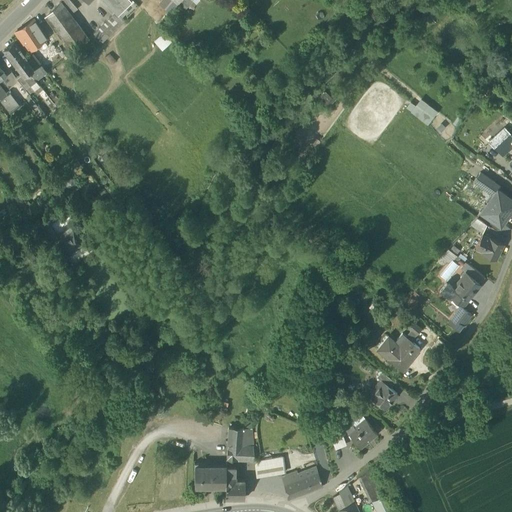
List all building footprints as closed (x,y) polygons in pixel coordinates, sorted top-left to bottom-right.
[(45,15),(52,26),(68,11),(65,7),(60,0),(45,15)] [(105,0),(116,10),(125,0),(105,0)] [(129,0),(125,0),(116,10),(117,12),(124,5),(129,0)] [(177,3),(173,0),(161,0),(158,3),(169,12),(177,3)] [(199,0),(191,0),(193,1),(188,7),(191,9),(199,0)] [(77,9),(71,1),(65,7),(68,11),(70,14),(77,9)] [(124,5),(117,12),(121,16),(128,9),(124,5)] [(102,41),(124,19),(121,16),(117,12),(116,10),(114,12),(116,13),(113,15),(114,16),(96,34),(102,41)] [(70,14),(68,11),(52,26),(70,50),(88,37),(70,14)] [(93,32),(96,34),(114,16),(113,15),(116,13),(114,12),(93,32)] [(15,31),(28,50),(46,37),(33,18),(15,31)] [(154,42),(161,49),(170,41),(163,33),(154,42)] [(13,62),(14,61),(24,53),(14,41),(3,50),(13,62)] [(38,64),(41,62),(31,50),(25,55),(26,56),(24,57),(33,69),(38,64)] [(104,56),(111,64),(115,60),(108,52),(104,56)] [(25,55),(24,53),(14,61),(20,69),(19,70),(21,73),(24,76),(29,71),(33,69),(24,57),(26,56),(25,55)] [(33,69),(29,71),(36,79),(44,72),(38,64),(33,69)] [(39,84),(36,79),(29,71),(24,76),(21,73),(16,76),(29,92),(35,88),(39,84)] [(494,93),(508,105),(511,100),(511,88),(503,81),(494,93)] [(35,88),(45,101),(50,97),(39,84),(35,88)] [(0,100),(9,111),(19,102),(10,91),(7,94),(1,99),(0,100)] [(325,92),(318,100),(328,109),(335,100),(325,92)] [(49,106),(50,106),(54,102),(50,97),(45,101),(49,106)] [(60,97),(54,102),(57,107),(63,102),(60,97)] [(420,99),(409,113),(426,126),(436,112),(420,99)] [(489,140),(502,155),(511,145),(511,140),(511,139),(511,138),(511,135),(504,127),(489,140)] [(473,181),(493,195),(497,189),(497,190),(500,186),(480,172),(473,181)] [(480,213),(500,227),(511,211),(511,200),(497,190),(497,189),(493,195),(480,213)] [(470,225),(482,234),(486,224),(477,218),(470,225)] [(53,244),(58,240),(61,238),(58,234),(48,221),(40,227),(53,244)] [(70,225),(58,234),(61,238),(58,240),(69,255),(70,255),(83,245),(84,244),(70,225)] [(481,254),(496,261),(503,244),(482,234),(475,248),(482,252),(481,254)] [(89,252),(83,245),(70,255),(76,262),(89,252)] [(447,249),(440,259),(444,262),(449,262),(451,260),(453,260),(456,256),(447,249)] [(466,274),(480,285),(485,279),(467,264),(462,270),(466,274)] [(466,274),(454,288),(449,295),(463,306),(480,285),(466,274)] [(447,297),(449,295),(454,288),(446,282),(439,291),(447,297)] [(416,309),(424,299),(414,292),(404,305),(416,315),(419,311),(416,309)] [(453,318),(463,326),(471,315),(461,307),(453,318)] [(448,325),(458,332),(463,326),(453,318),(448,325)] [(416,334),(417,335),(421,329),(412,321),(407,327),(410,329),(416,334)] [(410,329),(405,335),(407,337),(411,340),(416,334),(410,329)] [(394,340),(397,343),(404,334),(401,332),(394,340)] [(404,334),(397,343),(396,344),(398,346),(399,346),(407,337),(405,335),(404,334)] [(377,348),(388,357),(398,346),(396,344),(397,343),(394,340),(388,335),(377,348)] [(399,346),(398,346),(388,357),(402,369),(410,361),(408,360),(419,347),(411,340),(407,337),(399,346)] [(430,347),(439,354),(446,346),(438,338),(430,347)] [(381,378),(390,386),(394,381),(381,370),(376,375),(380,379),(381,378)] [(370,395),(384,407),(396,392),(390,386),(381,378),(380,379),(375,385),(375,388),(370,395)] [(350,420),(352,423),(354,426),(365,418),(360,412),(350,420)] [(346,428),(360,446),(378,432),(366,417),(365,418),(354,426),(352,423),(346,428)] [(243,427),(252,427),(251,419),(244,419),(243,427)] [(226,458),(254,460),(252,427),(243,427),(228,426),(226,458)] [(346,445),(341,430),(330,435),(335,449),(346,445)] [(275,457),(254,460),(254,462),(256,475),(277,472),(275,457)] [(225,465),(200,465),(200,468),(194,468),(194,485),(225,485),(225,474),(225,465)] [(225,465),(225,474),(235,474),(236,465),(225,465)] [(299,479),(298,477),(296,471),(281,476),(282,480),(289,498),(322,486),(317,473),(302,478),(299,479)] [(369,502),(371,502),(382,496),(370,471),(357,477),(369,502)] [(236,478),(235,474),(225,474),(225,485),(225,496),(244,497),(244,478),(236,478)] [(340,493),(343,500),(352,496),(347,486),(338,490),(340,493)] [(339,511),(338,509),(346,505),(343,500),(340,493),(331,498),(337,511),(339,511)] [(396,511),(388,494),(382,496),(371,502),(375,511),(396,511)] [(354,501),(352,496),(343,500),(346,505),(354,501)] [(359,511),(354,501),(346,505),(338,509),(339,511),(359,511)]
